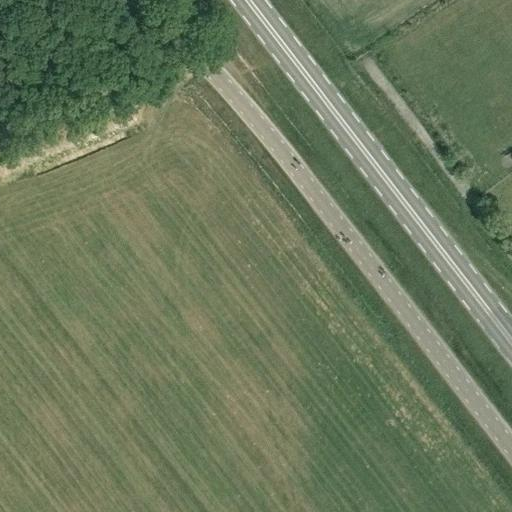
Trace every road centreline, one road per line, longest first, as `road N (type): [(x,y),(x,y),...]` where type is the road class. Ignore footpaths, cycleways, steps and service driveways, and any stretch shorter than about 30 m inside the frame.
road 1 (unclassified): [(511,446),(265,127),(139,0)]
road 2 (primary): [(511,344),(246,0)]
road 3 (unclassified): [(511,249),(365,59)]
